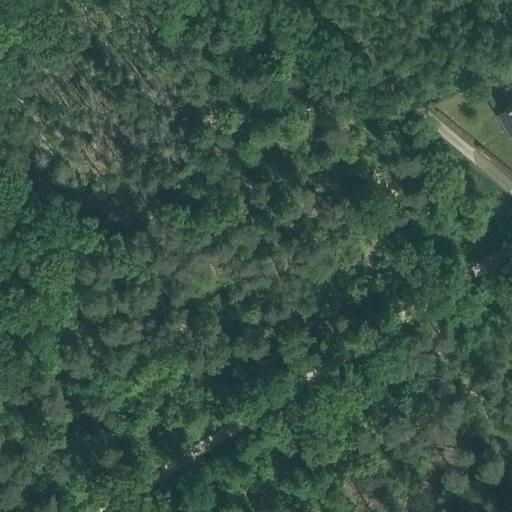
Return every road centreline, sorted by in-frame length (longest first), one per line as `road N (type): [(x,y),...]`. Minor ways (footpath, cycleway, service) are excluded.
road 1 (track): [(83,511),(511,250)]
road 2 (unclassified): [(511,191),(286,0)]
